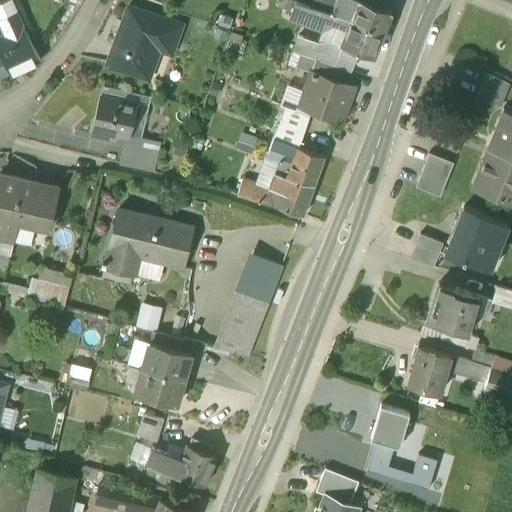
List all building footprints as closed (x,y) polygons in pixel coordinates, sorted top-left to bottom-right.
[(295,0),(281,0),(279,5),(292,10),(295,0)] [(331,12),(298,0),(295,0),(292,10),(290,16),(316,25),(319,17),(339,24),(333,41),(374,56),(383,31),(331,12)] [(298,0),(331,12),(334,0),(298,0)] [(360,0),(334,0),(331,12),(383,31),(385,31),(393,12),(378,7),(381,0),(360,0)] [(181,26),(129,9),(108,65),(140,76),(153,39),(173,46),(181,26)] [(0,26),(3,34),(24,26),(17,11),(0,17),(0,26)] [(40,62),(24,26),(3,34),(0,35),(0,66),(5,64),(10,76),(40,62)] [(347,69),(316,59),(312,71),(342,82),(347,69)] [(0,82),(11,78),(10,76),(5,64),(0,66),(0,82)] [(342,82),(312,71),(299,105),(341,120),(353,86),(342,82)] [(508,84),(487,73),(476,98),(499,106),(508,84)] [(136,106),(100,98),(91,137),(109,141),(111,135),(127,139),(129,139),(129,138),(136,106)] [(309,117),(286,107),(279,123),(304,132),(309,117)] [(511,110),(504,108),(488,147),(511,156),(511,110)] [(273,139),(299,147),(304,132),(279,123),(273,139)] [(129,139),(127,139),(125,151),(150,157),(153,143),(129,138),(129,139)] [(277,161),(273,173),(288,177),(299,147),(273,139),(266,157),(277,161)] [(314,147),(304,144),(302,148),(299,147),(288,177),(313,186),(324,156),(312,152),(314,147)] [(511,156),(488,147),(483,159),(482,158),(479,166),(480,167),(473,184),(511,199),(511,156)] [(150,157),(125,151),(121,167),(147,173),(150,157)] [(453,163),(429,153),(415,187),(439,196),(453,163)] [(273,173),(268,188),(273,190),(274,188),(282,191),(288,177),(273,173)] [(36,185),(0,177),(0,241),(13,244),(14,242),(8,241),(12,224),(48,232),(57,190),(55,189),(55,191),(36,187),(36,185)] [(288,177),(282,191),(274,188),(273,190),(268,206),(303,216),(313,186),(288,177)] [(248,201),(268,206),(273,190),(268,188),(260,185),(254,183),(248,201)] [(464,207),(443,256),(463,263),(463,262),(487,272),(488,271),(481,268),(493,241),(499,243),(507,224),(464,207)] [(144,218),(118,211),(104,268),(134,276),(139,258),(182,268),(193,227),(144,216),(144,218)] [(441,244),(418,235),(407,262),(431,269),(441,244)] [(249,252),(212,347),(248,356),(283,266),(249,252)] [(31,282),(26,300),(33,301),(37,284),(31,282)] [(469,336),(481,296),(436,282),(424,320),(424,322),(449,330),(469,336)] [(68,291),(37,284),(33,301),(64,309),(68,291)] [(511,292),(495,288),(491,302),(511,307),(511,292)] [(278,289),(274,302),(279,304),(284,291),(278,289)] [(145,300),(139,322),(159,327),(165,305),(145,300)] [(424,322),(424,320),(410,315),(405,329),(445,342),(449,330),(424,322)] [(160,334),(157,346),(178,351),(181,339),(160,334)] [(157,346),(150,344),(146,357),(151,359),(148,370),(182,379),(190,354),(178,351),(157,346)] [(450,356),(420,347),(408,385),(439,395),(450,356)] [(473,350),(470,361),(490,367),(495,369),(498,358),(473,350)] [(470,361),(454,356),(449,371),(486,382),(490,367),(470,361)] [(71,367),(68,376),(88,382),(91,373),(71,367)] [(511,374),(495,369),(490,367),(486,382),(483,392),(506,399),(511,379),(511,374)] [(182,379),(148,370),(145,382),(139,381),(135,394),(175,404),(182,379)] [(68,376),(65,388),(86,393),(88,382),(68,376)] [(409,413),(381,404),(370,438),(375,440),(394,446),(399,447),(402,437),(406,438),(410,424),(406,423),(409,413)] [(163,420),(143,415),(139,426),(159,432),(163,420)] [(159,432),(139,426),(136,437),(156,443),(159,432)] [(394,446),(375,440),(366,470),(428,489),(437,460),(418,454),(413,472),(388,465),(394,446)] [(137,443),(131,457),(131,458),(145,464),(145,463),(151,449),(137,443)] [(180,460),(151,449),(145,463),(204,486),(216,457),(186,445),(180,460)] [(326,495),(349,504),(358,481),(325,469),(316,491),(326,495)] [(68,511),(78,479),(42,470),(29,511),(68,511)] [(154,511),(160,498),(99,483),(95,500),(145,511),(154,511)] [(175,491),(172,503),(194,511),(200,497),(175,491)] [(349,504),(326,495),(319,511),(355,511),(358,507),(349,504)] [(172,503),(160,498),(154,511),(193,511),(194,511),(172,503)]
